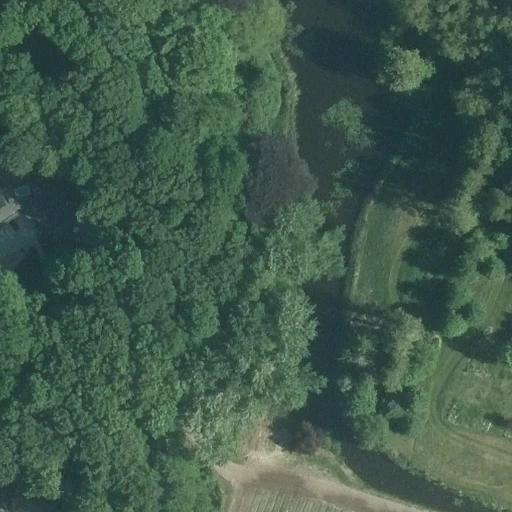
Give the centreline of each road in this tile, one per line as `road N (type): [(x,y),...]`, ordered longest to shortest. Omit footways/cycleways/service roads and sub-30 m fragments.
road 1 (track): [(0,454),(52,473),(95,471),(117,413),(158,0)]
road 2 (track): [(229,511),(233,491),(214,460),(278,469),(397,511)]
road 3 (track): [(214,460),(121,317)]
